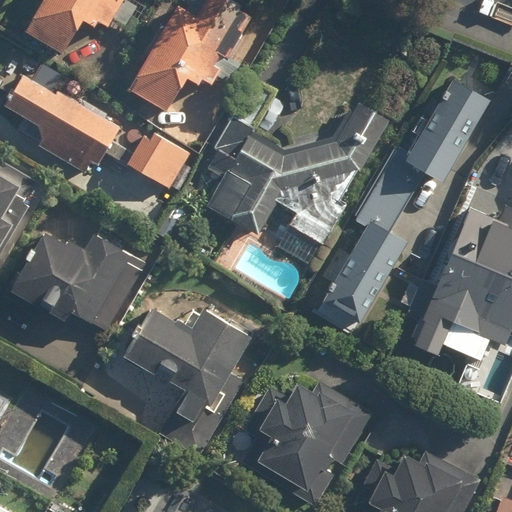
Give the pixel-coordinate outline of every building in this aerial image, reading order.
[(41,0),(39,5),(34,3),(19,31),(59,54),(76,22),(89,30),(93,23),(102,28),(116,2),(111,0),(41,0)] [(207,88),(220,65),(214,61),(223,46),(211,39),(218,27),(171,0),(167,0),(119,82),(164,109),(181,81),(192,87),(196,81),(207,88)] [(57,89),(61,81),(33,66),(28,74),(17,68),(0,98),(0,105),(35,124),(26,141),(85,173),(117,113),(82,94),(78,101),(57,89)] [(449,80),(407,153),(401,164),(421,175),(436,184),(484,99),(449,80)] [(284,145),(230,115),(203,165),(222,176),(203,208),(254,236),(272,203),(291,213),(272,246),(306,265),(319,243),(323,245),(347,201),(343,199),(387,120),(348,99),(329,129),(284,145)] [(141,120),(118,159),(165,188),(189,149),(141,120)] [(0,254),(26,206),(22,203),(38,173),(0,152),(0,254)] [(147,261),(90,227),(77,249),(66,242),(79,220),(51,203),(16,260),(23,264),(15,278),(12,277),(4,290),(59,324),(65,315),(86,327),(88,323),(104,332),(147,261)] [(428,283),(412,276),(400,303),(409,307),(401,326),(482,362),(491,342),(501,346),(508,330),(511,331),(511,212),(501,207),(495,220),(461,206),(428,283)] [(362,225),(320,300),(357,322),(401,245),(386,236),(362,225)] [(118,358),(180,393),(168,413),(186,423),(175,442),(199,455),(242,379),(223,368),(241,336),(195,310),(184,329),(147,308),(118,358)] [(283,395),(269,386),(240,432),(255,441),(241,463),(312,507),(368,416),(310,380),(303,392),(290,384),(283,395)] [(0,423),(15,398),(0,389),(0,423)] [(390,467),(377,459),(350,503),(363,511),(362,511),(461,511),(479,483),(424,449),(416,463),(399,452),(390,467)] [(511,511),(511,495),(508,494),(500,511),(511,511)] [(214,511),(198,502),(191,511),(172,511),(151,499),(143,511),(214,511)]
